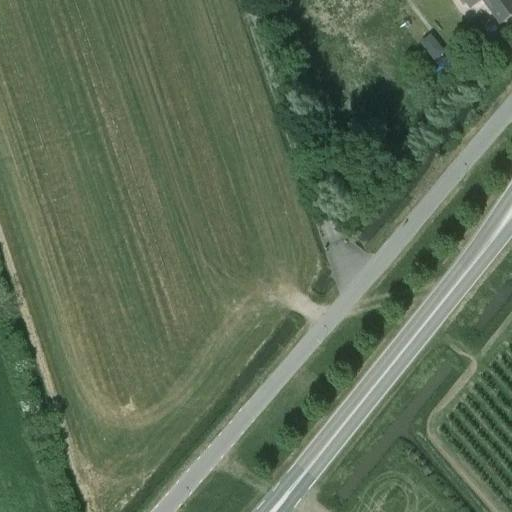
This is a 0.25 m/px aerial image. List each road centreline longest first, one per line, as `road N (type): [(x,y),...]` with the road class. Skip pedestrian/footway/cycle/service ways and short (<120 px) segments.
road 1 (unclassified): [(161,511),(511,97)]
road 2 (tertiary): [(272,511),(501,225)]
